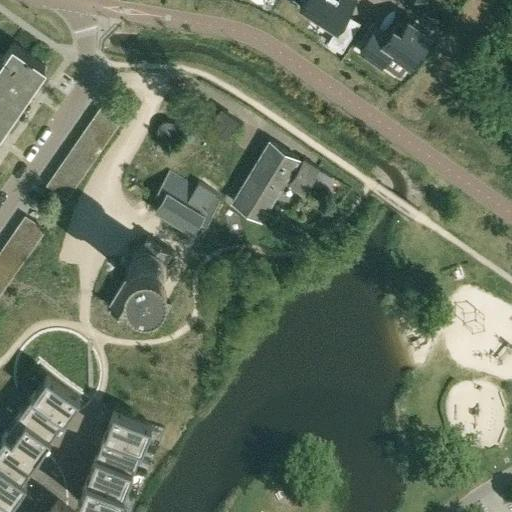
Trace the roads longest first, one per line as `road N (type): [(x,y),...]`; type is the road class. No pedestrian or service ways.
road 1 (residential): [(0,209),(87,80),(84,4)]
road 2 (residential): [(96,407),(20,511)]
